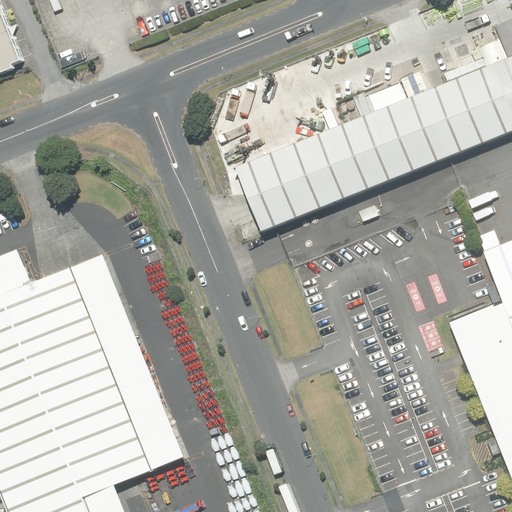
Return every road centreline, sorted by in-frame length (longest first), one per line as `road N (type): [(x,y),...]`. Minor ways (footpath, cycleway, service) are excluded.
road 1 (unclassified): [(317,511),(143,86)]
road 2 (unknown): [(5,141),(97,229),(138,291),(205,511)]
road 3 (unclassified): [(143,86),(334,0)]
road 4 (unclassified): [(0,143),(143,86)]
road 5 (unknown): [(67,116),(16,0)]
